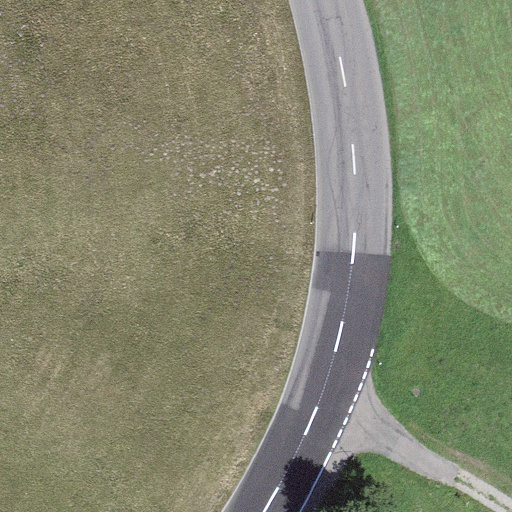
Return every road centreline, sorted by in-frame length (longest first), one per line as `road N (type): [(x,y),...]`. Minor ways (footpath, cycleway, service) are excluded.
road 1 (tertiary): [(349,313),(357,200),(321,0)]
road 2 (tertiary): [(349,313),(325,399),(266,511)]
road 3 (track): [(350,429),(483,493),(504,511)]
